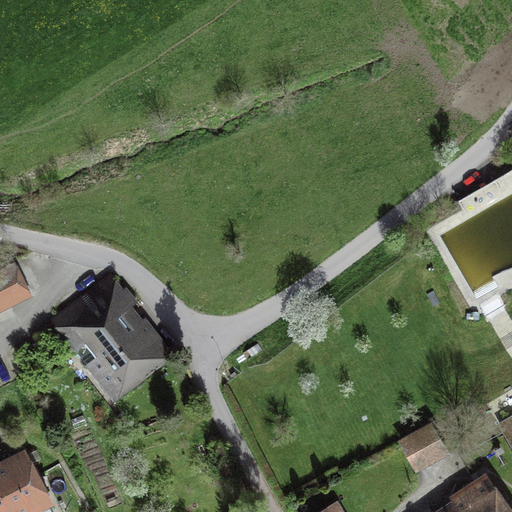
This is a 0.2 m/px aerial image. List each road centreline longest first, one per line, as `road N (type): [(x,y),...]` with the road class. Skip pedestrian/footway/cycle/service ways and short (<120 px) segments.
road 1 (residential): [(191,350),(274,310),(358,250),(511,115)]
road 2 (residential): [(0,234),(121,268),(153,295),(191,350)]
road 3 (residential): [(191,350),(272,511)]
